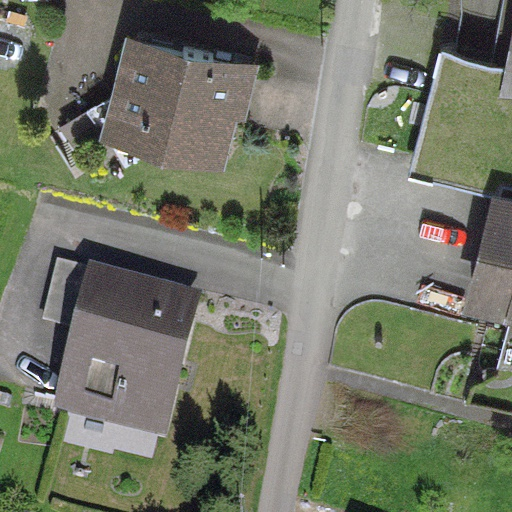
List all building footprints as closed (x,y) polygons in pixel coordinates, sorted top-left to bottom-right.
[(511,37),(504,79),(511,80),(511,96),(500,93),(497,103),(484,100),(490,76),(447,64),(422,163),(511,185),(511,37)] [(173,140),(209,149),(229,66),(207,61),(209,55),(179,47),(178,53),(135,43),(117,115),(142,120),(159,149),(173,140)] [(92,124),(86,114),(57,132),(63,141),(92,124)] [(511,200),(493,196),(467,297),(511,308),(511,200)] [(183,312),(91,290),(62,407),(118,421),(125,391),(162,400),(183,312)]
